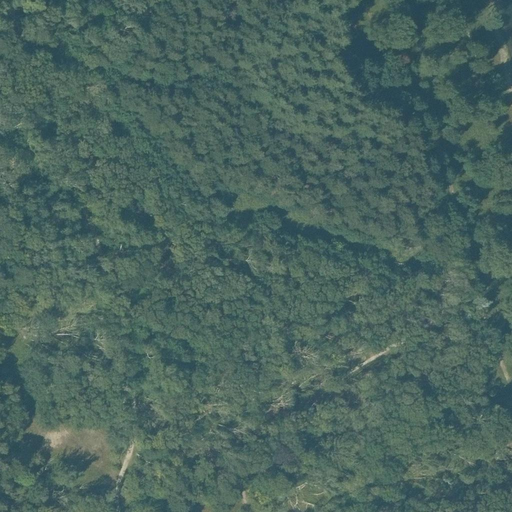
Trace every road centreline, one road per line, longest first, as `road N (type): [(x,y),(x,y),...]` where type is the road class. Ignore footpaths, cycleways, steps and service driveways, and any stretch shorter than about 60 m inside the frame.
road 1 (track): [(118,511),(118,481),(134,440),(129,357),(69,171),(7,84),(12,14)]
road 2 (track): [(360,0),(432,124),(481,315),(511,383)]
